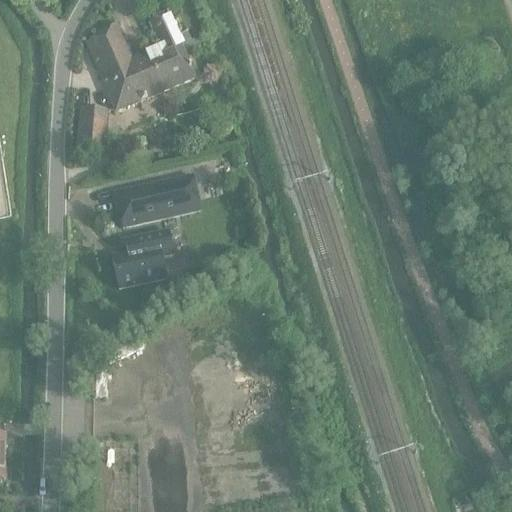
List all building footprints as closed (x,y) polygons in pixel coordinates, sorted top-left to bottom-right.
[(159,49),(131,60),(117,27),(87,44),(116,113),(195,79),(168,18),(150,25),(159,49)] [(77,150),(104,153),(107,114),(81,111),(77,150)] [(200,214),(192,179),(114,196),(122,231),(200,214)] [(111,260),(119,293),(165,282),(160,262),(172,259),(167,234),(125,243),(128,257),(111,260)] [(108,401),(108,372),(96,372),(96,401),(108,401)]
